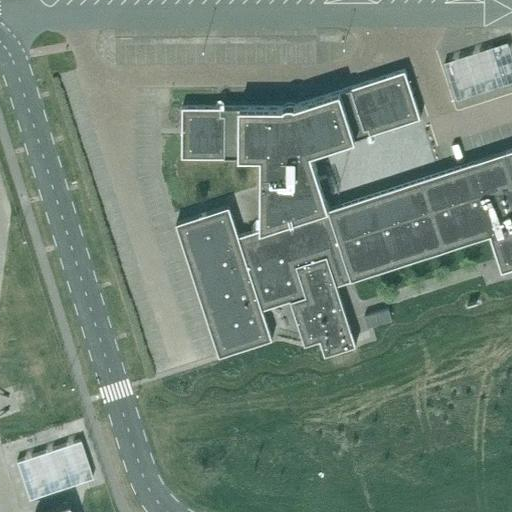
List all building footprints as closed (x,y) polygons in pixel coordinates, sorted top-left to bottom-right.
[(445,61),(457,99),(511,80),(511,65),(504,42),(445,61)] [(312,152),(421,116),(406,68),(295,104),(295,103),(292,103),(289,103),(287,103),(284,105),(284,106),(183,105),(182,156),(261,156),(261,228),(240,235),(230,204),(177,221),(220,355),(273,337),(261,300),(289,291),(291,299),(305,343),(321,338),(326,352),(325,352),(326,353),(357,343),(356,342),(352,343),(347,329),(352,328),(335,276),(349,272),(351,279),(490,234),(502,270),(511,266),(511,148),(330,207),(325,194),(332,191),(332,190),(329,191),(324,177),(327,176),(327,174),(320,177),(312,152)] [(365,315),(368,326),(392,319),(389,307),(365,315)] [(17,460),(29,498),(93,477),(80,439),(17,460)] [(71,511),(68,501),(36,511),(71,511)]
